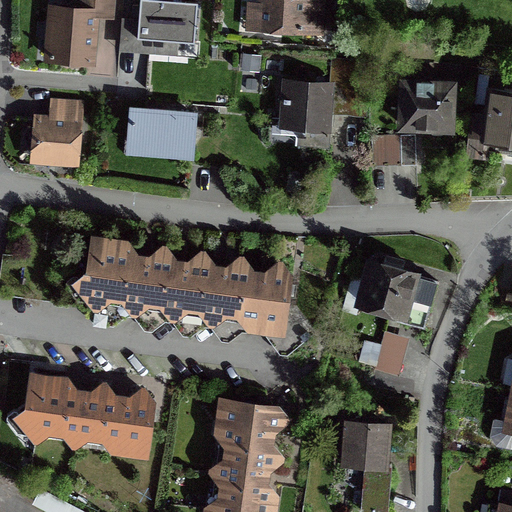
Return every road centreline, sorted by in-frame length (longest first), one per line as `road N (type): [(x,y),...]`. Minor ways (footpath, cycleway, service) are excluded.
road 1 (residential): [(510,234),(424,220),(254,218),(0,182)]
road 2 (residential): [(433,511),(436,373),(465,295),(510,234)]
